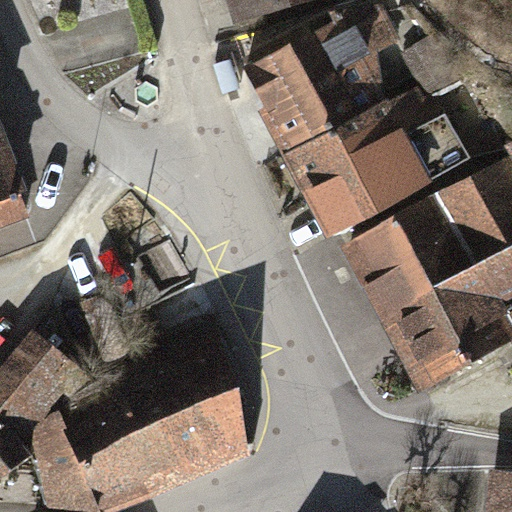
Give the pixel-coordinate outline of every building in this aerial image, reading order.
[(235,0),(240,19),(305,0),(235,0)] [(347,21),(253,67),(427,381),(511,334),(511,147),(474,169),(384,11),(347,21)] [(0,210),(49,195),(0,41),(0,210)] [(246,450),(216,333),(99,384),(36,333),(0,374),(0,478),(41,443),(52,501),(105,506),(246,450)] [(511,511),(511,474),(496,473),(491,511),(511,511)]
